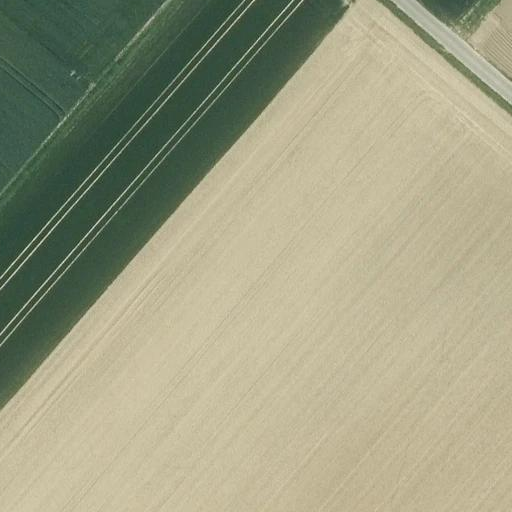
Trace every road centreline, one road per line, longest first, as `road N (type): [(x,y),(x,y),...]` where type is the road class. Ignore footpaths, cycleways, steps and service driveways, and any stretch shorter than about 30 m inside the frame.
road 1 (track): [(190,0),(0,224)]
road 2 (unclassified): [(511,95),(395,0)]
